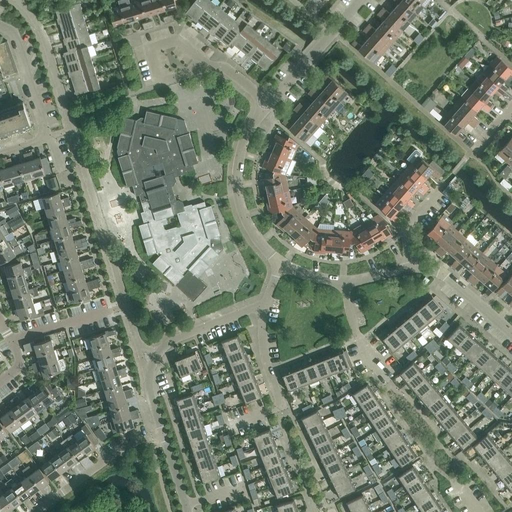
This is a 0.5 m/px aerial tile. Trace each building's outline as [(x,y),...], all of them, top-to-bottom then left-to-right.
[(139,0),(130,3),(134,19),(145,16),(139,0)] [(139,0),(145,16),(155,13),(151,0),(139,0)] [(165,10),(162,0),(151,0),(155,13),(165,10)] [(162,0),(165,10),(176,6),(174,0),(162,0)] [(194,20),(209,0),(195,0),(185,13),(194,20)] [(209,0),(194,20),(203,26),(218,7),(209,0)] [(393,9),(409,22),(416,14),(399,0),(392,0),(397,4),(393,9)] [(399,0),(416,14),(423,6),(415,0),(399,0)] [(58,21),(82,13),(79,3),(55,10),(58,21)] [(119,6),(124,22),(134,19),(130,3),(119,6)] [(124,22),(119,6),(108,10),(113,25),(124,22)] [(218,7),(203,26),(211,33),(227,14),(218,7)] [(379,11),(402,30),(409,22),(393,9),(389,14),(382,8),(379,11)] [(379,25),(395,39),(402,30),(379,11),(376,15),(383,21),(379,25)] [(61,31),(85,24),(82,13),(58,21),(61,31)] [(227,14),(211,33),(220,40),(235,20),(227,14)] [(235,20),(220,40),(228,47),(231,43),(247,24),(246,23),(244,27),(235,20)] [(64,42),(89,34),(85,24),(61,31),(64,42)] [(247,24),(231,43),(240,50),(255,30),(247,24)] [(365,27),(387,47),(395,39),(379,25),(375,30),(368,24),(365,27)] [(365,42),(380,55),(387,47),(365,27),(362,31),(369,37),(365,42)] [(255,30),(240,50),(248,57),(264,37),(255,30)] [(63,53),(92,45),(89,34),(64,42),(67,52),(63,53)] [(419,34),(413,40),(418,44),(424,38),(419,34)] [(264,37),(248,57),(257,64),(273,44),(264,37)] [(380,55),(365,42),(361,46),(354,40),(351,44),(373,63),(380,55)] [(0,135),(31,125),(23,102),(18,104),(19,107),(0,113),(0,69),(1,69),(4,76),(17,71),(7,41),(0,43),(0,135)] [(273,44),(257,64),(265,71),(281,51),(273,44)] [(66,64),(90,57),(87,47),(92,45),(63,53),(66,64)] [(70,74),(94,67),(90,57),(66,64),(70,74)] [(490,65),(505,78),(510,74),(511,75),(511,69),(497,57),(490,65)] [(490,65),(483,73),(505,92),(508,89),(502,83),(505,78),(490,65)] [(73,85),(97,77),(94,67),(70,74),(73,85)] [(476,81),(491,95),(495,90),(505,99),(509,95),(505,92),(483,73),(476,81)] [(328,83),(324,88),(340,101),(347,93),(325,74),(322,77),(328,83)] [(97,77),(73,85),(76,95),(100,88),(97,77)] [(469,89),(491,109),(494,105),(487,99),(491,95),(476,81),(469,89)] [(311,90),(333,109),(337,113),(344,105),(340,101),(324,88),(320,92),(314,87),(311,90)] [(462,97),(477,111),(481,106),(488,112),(491,109),(469,89),(462,97)] [(310,104),(326,117),(333,109),(311,90),(308,93),(314,99),(310,104)] [(428,97),(421,105),(429,112),(436,104),(428,97)] [(455,105),(477,125),(480,121),(473,115),(477,111),(462,97),(455,105)] [(326,117),(310,104),(306,109),(299,103),(296,106),(318,126),(326,117)] [(448,113),(463,127),(467,122),(474,128),(477,125),(455,105),(448,113)] [(311,134),(318,126),(296,106),(293,110),(300,116),(296,121),(311,134)] [(193,164),(198,162),(189,132),(188,133),(184,120),(177,118),(176,118),(177,117),(146,110),(145,117),(141,116),(136,119),(124,116),(117,147),(117,148),(116,151),(118,157),(117,157),(127,187),(132,185),(133,189),(136,188),(141,203),(174,193),(172,186),(174,185),(176,180),(174,174),(178,172),(179,174),(194,169),(193,164)] [(463,127),(448,113),(440,122),(470,148),(474,143),(466,136),(465,137),(459,132),(463,127)] [(285,119),(282,123),(304,142),(311,134),(296,121),(292,125),(285,119)] [(271,152),(290,160),(297,144),(288,136),(287,139),(276,134),(271,145),(274,146),(271,152)] [(506,161),(511,153),(511,136),(497,153),(506,161)] [(406,159),(411,164),(426,178),(430,173),(437,179),(441,175),(419,156),(420,155),(420,153),(416,149),(414,149),(406,159)] [(27,153),(34,178),(45,174),(40,158),(30,161),(29,158),(33,157),(31,152),(27,153)] [(273,171),(272,174),(284,175),(290,160),(271,152),(269,157),(266,156),(262,167),(273,171)] [(19,164),(24,181),(34,178),(27,153),(23,154),(26,162),(19,164)] [(0,169),(0,176),(3,187),(14,184),(9,167),(8,164),(6,159),(3,160),(5,168),(0,169)] [(9,167),(14,184),(24,181),(19,164),(9,167)] [(426,178),(411,164),(404,172),(426,192),(429,188),(422,182),(426,178)] [(423,195),(426,192),(404,172),(397,180),(412,194),(416,189),(423,195)] [(268,196),(288,192),(284,175),(272,174),(273,177),(261,179),(264,191),(267,190),(268,196)] [(56,176),(46,179),(50,192),(60,190),(57,182),(56,176)] [(390,189),(412,208),(415,204),(408,198),(412,194),(397,180),(390,189)] [(450,191),(446,187),(442,191),(446,196),(450,191)] [(383,197),(398,210),(402,205),(409,211),(412,208),(390,189),(383,197)] [(281,210),(281,213),(291,208),(288,192),(268,196),(269,202),(266,202),(269,213),(281,210)] [(41,209),(45,208),(45,209),(62,204),(62,203),(64,203),(69,201),(68,197),(60,199),(58,193),(38,199),(41,209)] [(174,193),(141,203),(146,219),(143,220),(144,223),(138,225),(148,255),(155,252),(159,256),(152,263),(193,301),(207,286),(197,277),(219,254),(210,246),(210,238),(220,235),(211,205),(206,206),(205,201),(189,206),(189,208),(185,209),(185,210),(177,213),(180,223),(179,225),(166,229),(165,229),(164,225),(168,223),(166,217),(174,215),(170,203),(177,201),(174,193)] [(398,210),(383,197),(376,205),(398,224),(401,221),(394,215),(398,210)] [(48,219),(65,214),(62,204),(45,209),(48,219)] [(15,206),(9,209),(13,216),(19,213),(15,206)] [(285,229),(290,234),(304,219),(291,208),(281,213),(283,215),(275,224),(284,231),(285,229)] [(65,214),(48,219),(51,229),(76,222),(74,218),(67,220),(65,214)] [(364,224),(375,241),(380,238),(381,241),(391,235),(385,225),(387,223),(379,216),(364,224)] [(21,217),(13,222),(17,228),(24,224),(21,217)] [(435,240),(449,225),(441,218),(421,240),(425,243),(431,236),(435,240)] [(312,240),(316,230),(304,219),(290,234),(294,237),(293,239),(301,247),(303,245),(305,242),(309,238),(312,240)] [(76,222),(51,229),(54,239),(71,234),(69,227),(77,225),(76,222)] [(6,223),(0,226),(0,238),(8,234),(9,233),(4,224),(6,223)] [(349,233),(353,244),(355,242),(361,252),(371,247),(370,244),(375,241),(364,224),(349,233)] [(449,225),(435,240),(440,244),(434,251),(438,254),(457,232),(449,225)] [(325,250),(331,251),(333,231),(316,230),(312,240),(315,240),(314,246),(314,250),(313,252),(325,253),(325,250)] [(333,231),(331,251),(337,252),(337,254),(348,255),(349,243),(353,244),(349,233),(333,231)] [(457,232),(438,254),(441,257),(447,251),(452,255),(465,239),(457,232)] [(8,234),(0,238),(0,251),(17,242),(15,238),(12,240),(8,234)] [(73,241),(71,234),(54,239),(57,250),(54,251),(82,243),(81,239),(73,241)] [(465,239),(452,255),(456,259),(450,265),(454,269),(473,246),(465,239)] [(17,242),(0,251),(0,262),(1,263),(22,251),(17,242)] [(57,261),(61,260),(77,255),(75,249),(83,246),(82,243),(54,251),(57,261)] [(473,246),(454,269),(457,272),(463,265),(468,269),(481,254),(473,246)] [(481,254),(468,269),(472,273),(466,280),(470,283),(489,261),(481,254)] [(61,260),(64,271),(92,262),(91,258),(79,261),(77,255),(61,260)] [(38,260),(32,262),(34,268),(40,267),(38,260)] [(489,261),(470,283),(473,286),(479,279),(484,284),(498,268),(489,261)] [(7,278),(23,273),(26,272),(31,270),(30,266),(22,269),(20,262),(4,267),(7,278)] [(67,281),(84,276),(82,269),(94,266),(92,262),(64,271),(67,281)] [(498,268),(484,284),(488,287),(483,294),(487,297),(506,275),(498,268)] [(11,288),(27,283),(23,273),(7,278),(11,288)] [(510,294),(511,291),(511,274),(496,293),(499,297),(505,290),(510,294)] [(67,281),(70,291),(99,283),(98,279),(86,282),(84,276),(67,281)] [(429,279),(425,276),(421,281),(425,285),(429,279)] [(27,283),(11,288),(14,298),(30,293),(29,289),(27,283)] [(69,304),(74,302),(90,297),(88,290),(100,287),(99,283),(70,291),(65,293),(69,304)] [(17,309),(33,304),(30,293),(14,298),(17,309)] [(423,303),(435,318),(444,310),(432,296),(423,303)] [(435,318),(423,303),(415,310),(427,324),(435,318)] [(33,304),(17,309),(20,319),(36,314),(33,304)] [(427,324),(415,310),(407,317),(419,331),(427,324)] [(419,331),(407,317),(398,324),(411,338),(419,331)] [(411,338),(398,324),(390,330),(402,345),(411,338)] [(455,347),(468,332),(460,325),(447,339),(455,347)] [(105,331),(105,333),(89,338),(92,348),(109,343),(107,336),(114,334),(113,330),(108,331),(108,330),(105,331)] [(402,345),(390,330),(382,338),(394,352),(402,345)] [(468,332),(455,347),(463,354),(476,339),(468,332)] [(214,345),(220,342),(224,352),(242,345),(238,335),(221,342),(220,339),(213,343),(214,345)] [(37,355),(54,350),(51,339),(34,344),(33,341),(23,344),(25,352),(33,350),(33,349),(35,349),(37,355)] [(424,346),(425,348),(431,354),(439,347),(433,339),(424,346)] [(476,339),(463,354),(471,361),(484,346),(476,339)] [(92,348),(95,359),(112,353),(109,343),(92,348)] [(242,345),(224,352),(228,362),(246,355),(242,345)] [(484,346),(471,361),(479,368),(492,353),(484,346)] [(33,368),(57,361),(54,350),(37,355),(39,361),(32,364),(33,368)] [(332,354),(339,372),(349,368),(343,350),(332,354)] [(185,355),(192,373),(202,369),(195,351),(185,355)] [(95,359),(98,369),(115,364),(112,353),(95,359)] [(492,353),(479,368),(488,375),(500,361),(492,353)] [(339,372),(332,354),(322,358),(329,376),(339,372)] [(192,373),(185,355),(174,359),(181,377),(192,373)] [(246,355),(228,362),(232,373),(250,366),(246,355)] [(329,376),(322,358),(312,362),(319,380),(329,376)] [(64,370),(65,368),(63,359),(57,361),(33,368),(34,371),(41,369),(44,376),(60,371),(64,370)] [(488,375),(496,382),(508,368),(500,361),(488,375)] [(319,380),(312,362),(302,366),(309,383),(319,380)] [(399,374),(406,382),(421,370),(414,362),(399,374)] [(101,379),(118,374),(115,364),(98,369),(101,379)] [(250,366),(232,373),(236,383),(254,376),(250,366)] [(292,370),(299,387),(309,383),(302,366),(292,370)] [(511,379),(511,370),(508,368),(496,382),(504,389),(511,379)] [(299,387),(292,370),(282,374),(289,391),(299,387)] [(421,370),(406,382),(413,391),(428,379),(421,370)] [(118,374),(101,379),(105,390),(121,385),(118,374)] [(254,376),(236,383),(240,393),(258,386),(254,376)] [(413,391),(420,399),(434,387),(428,379),(413,391)] [(36,392),(46,406),(54,400),(56,401),(59,402),(62,399),(63,396),(56,387),(53,389),(49,385),(46,387),(45,385),(39,389),(34,383),(31,385),(34,390),(36,392)] [(358,404),(373,393),(367,384),(352,395),(358,404)] [(108,400),(124,395),(127,394),(132,393),(131,389),(123,391),(121,385),(105,390),(108,400)] [(258,386),(240,393),(244,403),(262,396),(258,386)] [(427,407),(441,395),(434,387),(420,399),(427,407)] [(80,389),(78,389),(78,397),(86,395),(85,392),(80,389)] [(27,399),(37,412),(46,406),(36,392),(27,399)] [(373,393),(358,404),(364,412),(380,402),(373,393)] [(178,411),(196,405),(193,394),(175,400),(178,411)] [(13,398),(28,419),(37,412),(27,399),(18,405),(17,402),(20,400),(17,395),(13,398)] [(111,410),(127,405),(124,395),(108,400),(111,410)] [(441,395),(427,407),(434,416),(448,404),(441,395)] [(10,411),(20,425),(28,419),(13,398),(10,400),(15,407),(10,411)] [(85,398),(75,400),(77,407),(87,404),(85,398)] [(380,402),(364,412),(370,421),(386,411),(380,402)] [(448,404),(434,416),(441,424),(455,412),(448,404)] [(91,405),(74,409),(79,414),(92,408),(91,405)] [(111,410),(114,421),(131,416),(127,405),(111,410)] [(196,405),(178,411),(182,421),(200,415),(196,405)] [(343,407),(338,409),(342,418),(347,416),(343,407)] [(342,418),(338,409),(333,410),(336,420),(342,418)] [(20,425),(10,411),(1,418),(11,432),(20,425)] [(305,429),(322,420),(317,411),(300,419),(305,429)] [(386,411),(370,421),(376,430),(392,420),(386,411)] [(455,412),(441,424),(448,432),(462,420),(455,412)] [(71,414),(63,419),(66,425),(75,419),(71,414)] [(200,415),(182,421),(185,431),(203,425),(200,415)] [(88,417),(85,418),(91,427),(96,425),(93,416),(88,417)] [(113,433),(117,431),(134,426),(131,416),(114,421),(110,422),(113,433)] [(322,420),(305,429),(309,438),(326,430),(322,420)] [(392,420),(376,430),(382,439),(398,429),(392,420)] [(462,420),(448,432),(455,441),(469,429),(462,420)] [(0,439),(8,434),(0,422),(0,439)] [(73,435),(77,440),(87,454),(96,447),(87,435),(91,432),(85,424),(81,427),(82,429),(73,435)] [(203,425),(185,431),(188,441),(206,435),(203,425)] [(41,427),(36,430),(37,431),(40,435),(45,432),(41,427)] [(55,428),(48,433),(52,439),(59,434),(55,428)] [(100,428),(95,431),(98,436),(99,437),(101,441),(106,437),(100,428)] [(256,446),(274,439),(270,429),(252,436),(256,446)] [(326,430),(309,438),(314,448),(336,437),(332,429),(327,431),(326,430)] [(398,429),(382,439),(388,448),(404,438),(398,429)] [(469,429),(455,441),(462,449),(476,437),(469,429)] [(67,438),(63,440),(67,445),(68,447),(78,460),(87,454),(77,440),(73,435),(72,434),(67,438)] [(480,455),(494,443),(487,434),(473,447),(480,455)] [(206,435),(188,441),(192,452),(210,446),(206,435)] [(27,436),(22,440),(25,444),(30,441),(27,436)] [(336,437),(314,448),(319,458),(336,450),(332,441),(337,438),(336,437)] [(404,438),(388,448),(394,457),(410,447),(404,438)] [(274,439),(256,446),(260,456),(278,450),(274,439)] [(37,441),(28,448),(32,453),(41,447),(37,441)] [(494,443),(480,455),(487,463),(501,451),(494,443)] [(210,446),(192,452),(195,462),(213,456),(210,446)] [(78,460),(68,447),(59,453),(69,467),(78,460)] [(410,447),(394,457),(400,466),(416,456),(410,447)] [(278,450),(260,456),(264,467),(282,460),(278,450)] [(336,450),(319,458),(324,468),(341,459),(336,450)] [(487,463),(494,472),(508,459),(501,451),(487,463)] [(69,467),(59,453),(51,460),(61,473),(69,467)] [(213,456),(195,462),(198,472),(216,466),(213,456)] [(341,459),(324,468),(329,478),(346,469),(341,459)] [(501,480),(511,470),(511,464),(508,459),(494,472),(501,480)] [(41,466),(52,480),(61,473),(51,460),(41,466)] [(282,460),(264,467),(268,477),(286,470),(282,460)] [(216,466),(198,472),(202,483),(220,477),(216,466)] [(403,486),(419,475),(413,466),(397,477),(403,486)] [(30,475),(40,488),(49,481),(39,468),(30,475)] [(346,469),(329,478),(333,487),(350,479),(346,469)] [(286,470),(268,477),(272,487),(289,480),(286,470)] [(508,488),(511,484),(511,470),(501,480),(508,488)] [(21,481),(31,495),(40,488),(30,475),(21,481)] [(409,495),(425,484),(419,475),(403,486),(409,495)] [(350,479),(333,487),(338,497),(355,489),(350,479)] [(289,480),(272,487),(275,497),(293,490),(289,480)] [(13,487),(23,501),(31,495),(21,481),(13,487)] [(251,494),(256,492),(255,488),(253,483),(248,484),(251,494)] [(425,484),(409,495),(416,504),(431,493),(425,484)] [(4,494),(14,507),(23,501),(13,487),(4,494)] [(420,511),(422,511),(437,502),(431,493),(416,504),(420,511)] [(7,511),(14,507),(4,494),(0,496),(0,507),(3,511),(7,511)] [(350,511),(352,511),(367,505),(363,495),(346,503),(350,511)] [(277,511),(290,511),(296,510),(293,500),(275,506),(277,511)] [(437,502),(422,511),(442,511),(443,511),(437,502)]
